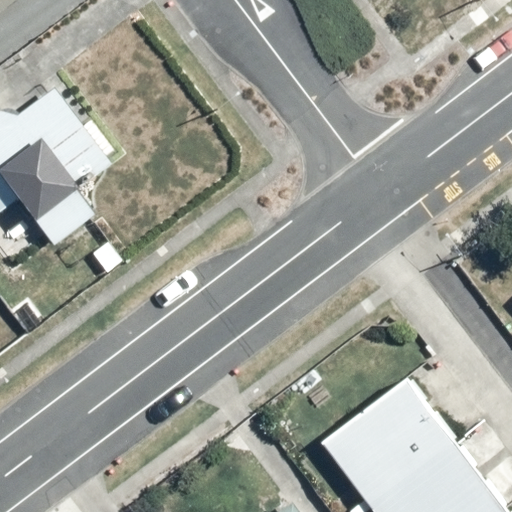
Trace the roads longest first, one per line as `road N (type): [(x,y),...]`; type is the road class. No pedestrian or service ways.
road 1 (residential): [(0,479),(382,189)]
road 2 (residential): [(237,0),(382,189)]
road 3 (residential): [(382,189),(511,93)]
